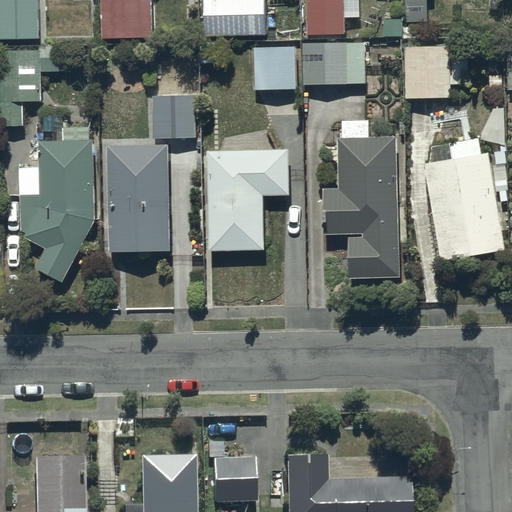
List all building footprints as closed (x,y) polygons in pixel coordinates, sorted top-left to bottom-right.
[(0,0),(0,40),(39,40),(39,0),(0,0)] [(149,0),(98,0),(98,39),(150,39),(149,0)] [(204,0),(205,38),(266,37),(265,0),(204,0)] [(341,0),(303,0),(304,36),(341,36),(341,0)] [(364,85),(363,44),(302,44),(301,87),(344,87),(344,85),(364,85)] [(293,48),(250,48),(250,92),(293,92),(293,48)] [(448,49),(402,49),(403,100),(448,99),(448,85),(467,85),(467,59),(448,59),(448,49)] [(37,52),(0,52),(0,128),(23,128),(22,104),(37,103),(37,75),(50,75),(50,56),(37,56),(37,52)] [(193,95),(150,95),(151,140),(194,140),(193,95)] [(498,146),(503,146),(502,109),(492,109),(478,135),(479,141),(498,146)] [(339,140),(334,140),(334,189),(319,189),(319,237),(343,237),(343,281),(397,280),(396,137),(364,137),(364,123),(338,123),(339,140)] [(34,168),(15,168),(17,234),(21,234),(21,238),(42,250),(31,270),(57,284),(91,221),(90,128),(59,129),(59,142),(35,142),(35,153),(28,153),(28,160),(34,160),(34,168)] [(494,203),(485,154),(479,155),(476,140),(428,149),(427,164),(420,165),(437,263),(502,251),(494,203)] [(163,147),(103,148),(105,256),(166,254),(163,147)] [(286,151),(204,151),(204,253),(260,253),(260,197),(286,197),(286,151)] [(506,201),(503,153),(492,154),(493,165),(492,165),(493,192),(497,192),(497,202),(506,201)] [(205,421),(206,437),(253,436),(252,420),(205,421)] [(220,442),(204,442),(204,460),(207,460),(207,504),(252,504),(252,459),(220,459),(220,442)] [(120,511),(190,511),(190,456),(134,457),(135,506),(120,506),(120,511)] [(322,456),(282,457),(282,511),(406,511),(406,479),(323,481),(322,456)] [(80,511),(81,460),(29,460),(29,511),(80,511)]
